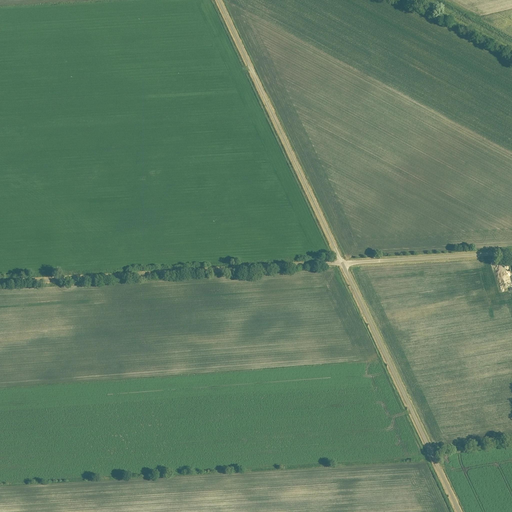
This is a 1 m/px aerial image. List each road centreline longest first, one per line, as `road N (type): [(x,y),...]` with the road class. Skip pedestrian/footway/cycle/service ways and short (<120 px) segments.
road 1 (residential): [(340,261),(0,281)]
road 2 (residential): [(340,261),(218,0)]
road 3 (residential): [(457,511),(340,261)]
road 4 (residential): [(511,250),(340,261)]
